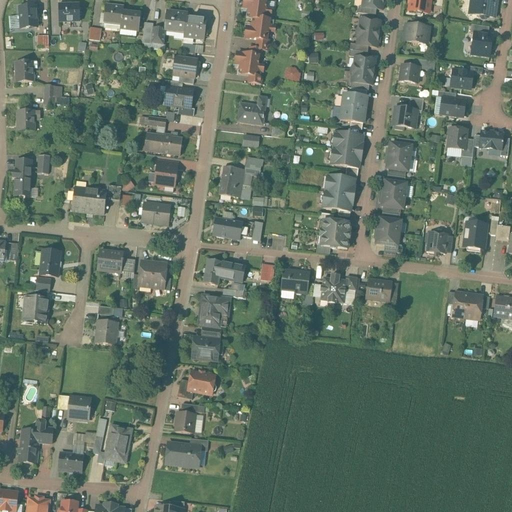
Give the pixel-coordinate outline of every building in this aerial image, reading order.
[(257,0),(243,0),(243,8),(247,9),(245,19),(251,20),(251,19),(268,21),(268,17),(270,17),(271,11),(265,10),(266,1),(257,0)] [(383,0),(362,0),(361,8),(376,10),(382,11),(383,0)] [(410,0),(409,11),(415,12),(416,15),(420,15),(422,13),(428,14),(430,0),(410,0)] [(468,0),(469,0),(471,0),(469,15),(480,16),(480,18),(481,20),(485,21),(487,19),(488,18),(494,18),(496,0),(468,0)] [(79,5),(71,5),(66,5),(66,6),(59,6),(59,23),(79,22),(79,5)] [(35,7),(19,8),(20,21),(19,21),(20,30),(37,29),(35,7)] [(123,9),(106,7),(104,23),(121,25),(122,14),(123,14),(123,9)] [(376,10),(361,8),(358,7),(357,14),(375,16),(376,10)] [(187,16),(167,13),(165,30),(184,32),(185,32),(186,20),(187,16)] [(123,14),(122,14),(121,25),(120,30),(138,32),(140,16),(123,14)] [(268,21),(251,19),(251,20),(250,29),(246,28),(245,38),(257,40),(267,41),(268,33),(274,33),(275,27),(273,27),(274,22),(268,21)] [(429,22),(411,19),(411,26),(429,28),(429,22)] [(206,23),(196,21),(195,21),(186,20),(185,32),(184,32),(184,38),(203,40),(204,41),(206,23)] [(381,23),(360,20),(358,33),(379,36),(381,23)] [(152,25),(144,25),(143,44),(158,44),(158,31),(151,30),(152,25)] [(411,26),(407,25),(404,42),(426,45),(429,28),(411,26)] [(489,28),(471,25),(470,34),(474,34),(488,36),(489,28)] [(101,30),(90,29),(88,41),(100,42),(101,30)] [(7,31),(7,40),(16,40),(16,31),(7,31)] [(379,36),(358,33),(356,45),(356,46),(368,48),(377,49),(379,36)] [(488,36),(474,34),(471,56),(489,58),(492,36),(488,36)] [(48,37),(37,37),(37,48),(48,48),(48,37)] [(267,41),(257,40),(255,50),(262,51),(267,52),(269,41),(267,41)] [(368,48),(356,46),(356,45),(350,45),(349,51),(367,53),(368,48)] [(262,51),(255,50),(249,49),(248,56),(259,58),(261,58),(262,51)] [(349,51),(349,57),(355,58),(367,59),(367,53),(349,51)] [(318,54),(307,55),(307,64),(319,64),(318,54)] [(259,58),(248,56),(237,55),(235,65),(239,65),(238,75),(249,76),(260,78),(261,73),(262,73),(263,67),(258,66),(259,58)] [(197,61),(172,58),(172,60),(174,61),(174,59),(175,60),(172,77),(179,78),(194,80),(195,80),(197,61)] [(367,59),(355,58),(353,71),(374,74),(376,61),(367,59)] [(425,62),(413,60),(412,68),(419,69),(426,69),(424,68),(425,62)] [(433,63),(425,62),(424,68),(426,69),(432,70),(433,63)] [(32,63),(16,64),(16,72),(15,72),(15,76),(16,76),(16,84),(33,83),(32,63)] [(412,68),(401,66),(399,82),(417,85),(419,69),(412,68)] [(483,69),(465,67),(465,73),(472,74),(482,76),(483,69)] [(284,71),(284,78),(286,84),(294,85),(299,82),(300,75),(296,69),(289,69),(284,71)] [(374,74),(353,71),(351,83),(369,86),(372,86),(374,74)] [(465,73),(453,71),(450,73),(450,78),(451,80),(450,88),(470,91),(472,74),(465,73)] [(260,78),(249,76),(248,84),(260,86),(262,78),(260,78)] [(369,86),(351,84),(350,89),(367,92),(368,92),(369,86)] [(55,88),(44,87),(44,98),(55,99),(55,88)] [(182,90),(170,88),(169,95),(165,95),(164,106),(190,110),(193,92),(182,90)] [(350,89),(349,89),(348,96),(366,98),(367,92),(350,89)] [(456,95),(438,92),(437,98),(442,99),(455,101),(456,95)] [(348,96),(343,95),(341,108),(365,112),(367,99),(366,98),(348,96)] [(55,99),(44,98),(43,109),(54,110),(55,99)] [(258,107),(249,106),(248,110),(239,109),(237,123),(262,126),(266,99),(259,98),(258,107)] [(423,100),(410,99),(409,110),(417,112),(422,112),(423,100)] [(455,101),(442,99),(440,115),(463,118),(465,102),(455,101)] [(365,112),(341,108),(340,121),(350,123),(362,124),(363,124),(365,112)] [(409,110),(395,109),(393,126),(414,129),(417,112),(409,110)] [(34,132),(34,113),(17,113),(17,121),(16,121),(17,125),(17,133),(34,132)] [(173,124),(174,115),(168,113),(166,123),(173,124)] [(166,120),(140,117),(140,125),(165,128),(166,120)] [(362,124),(350,123),(349,130),(362,131),(362,124)] [(285,126),(273,125),(271,138),(284,139),(285,126)] [(467,131),(449,129),(447,149),(461,151),(465,151),(466,140),(467,131)] [(503,135),(481,133),(481,137),(479,149),(501,151),(502,139),(503,135)] [(171,137),(164,136),(163,140),(161,154),(180,157),(182,140),(176,140),(177,134),(171,134),(171,137)] [(363,137),(335,134),(331,165),(346,168),(358,169),(359,162),(360,162),(363,145),(362,144),(363,137)] [(163,140),(158,140),(159,137),(147,135),(145,152),(161,154),(163,140)] [(242,147),(259,147),(259,136),(242,136),(242,147)] [(414,142),(397,139),(396,145),(411,147),(411,148),(413,148),(414,142)] [(509,140),(502,139),(501,151),(500,157),(507,158),(509,140)] [(474,141),(466,140),(465,151),(461,151),(461,158),(472,159),(473,148),(474,141)] [(396,145),(390,144),(388,157),(409,160),(411,148),(411,147),(396,145)] [(63,156),(58,177),(65,179),(70,158),(63,156)] [(409,160),(388,157),(387,170),(388,170),(406,173),(407,173),(409,160)] [(177,164),(158,161),(157,167),(177,170),(177,164)] [(31,163),(16,162),(16,173),(13,173),(12,179),(15,179),(14,197),(30,198),(31,163)] [(49,164),(38,163),(37,174),(48,175),(49,164)] [(177,170),(157,167),(156,175),(159,179),(158,185),(165,186),(164,193),(173,194),(173,187),(174,187),(177,170)] [(245,171),(224,168),(219,196),(248,201),(250,189),(242,188),(245,171)] [(406,173),(388,170),(387,176),(405,179),(406,173)] [(357,175),(345,173),(344,179),(355,181),(357,182),(357,175)] [(405,179),(387,176),(386,182),(404,185),(405,179)] [(344,179),(327,177),(322,209),(338,211),(350,213),(351,206),(352,206),(355,188),(354,188),(355,181),(344,179)] [(125,192),(134,187),(129,179),(120,184),(125,192)] [(386,182),(385,182),(383,195),(404,198),(406,185),(404,185),(386,182)] [(121,189),(106,187),(106,193),(105,201),(119,203),(120,196),(121,189)] [(106,193),(74,189),(71,212),(103,216),(105,201),(106,193)] [(404,198),(383,195),(381,208),(401,210),(402,211),(404,198)] [(131,198),(120,196),(119,203),(119,207),(130,209),(131,198)] [(253,206),(267,206),(267,198),(253,198),(253,206)] [(170,207),(144,204),(141,224),(167,227),(170,207)] [(401,210),(383,208),(382,214),(400,216),(401,210)] [(263,209),(253,209),(252,216),(262,217),(263,209)] [(333,216),(321,214),(320,222),(323,222),(332,223),(333,222),(333,216)] [(400,216),(382,214),(381,220),(399,222),(400,216)] [(243,224),(215,220),(212,237),(240,242),(240,238),(243,224)] [(381,220),(380,220),(378,232),(399,235),(401,223),(399,222),(381,220)] [(350,224),(333,222),(332,223),(323,222),(322,232),(320,231),(320,238),(322,238),(321,247),(347,250),(350,224)] [(498,223),(491,222),(489,236),(496,237),(498,227),(498,223)] [(261,224),(255,223),(254,226),(252,240),(252,242),(258,243),(261,224)] [(487,226),(466,223),(463,249),(483,252),(487,226)] [(254,226),(243,224),(240,238),(252,240),(254,226)] [(510,228),(498,227),(496,237),(496,242),(508,243),(510,228)] [(399,235),(378,232),(376,245),(397,248),(399,235)] [(447,237),(430,234),(427,252),(445,255),(447,238),(447,237)] [(453,239),(447,238),(445,254),(451,254),(453,239)] [(18,245),(11,244),(9,260),(16,260),(18,245)] [(317,247),(316,253),(330,256),(330,249),(317,247)] [(60,253),(42,251),(39,277),(57,279),(60,253)] [(123,255),(99,252),(97,271),(121,274),(121,273),(122,260),(123,255)] [(135,262),(122,260),(121,273),(133,275),(135,262)] [(244,268),(207,260),(203,284),(218,287),(219,278),(241,283),(244,268)] [(153,264),(141,263),(139,276),(138,287),(139,287),(151,289),(153,264)] [(166,266),(153,264),(151,289),(163,290),(164,290),(165,279),(166,266)] [(260,280),(271,282),(273,265),(262,264),(260,280)] [(309,274),(283,271),(281,290),(294,291),(293,293),(306,295),(307,295),(308,284),(309,274)] [(339,277),(331,276),(330,280),(323,279),(322,288),(321,288),(320,293),(321,293),(320,302),(327,303),(327,304),(335,305),(336,304),(343,305),(345,290),(346,282),(345,282),(339,281),(339,277)] [(357,279),(346,278),(345,282),(346,282),(345,290),(355,292),(357,279)] [(50,280),(37,279),(35,292),(47,293),(49,293),(50,280)] [(392,284),(368,281),(365,300),(389,303),(390,294),(392,284)] [(314,285),(308,284),(307,295),(306,295),(306,297),(312,298),(314,285)] [(35,292),(26,291),(26,298),(46,300),(47,293),(35,292)] [(397,295),(390,294),(389,303),(388,307),(396,308),(397,295)] [(456,294),(448,294),(446,305),(454,306),(456,294)] [(469,296),(456,294),(454,306),(453,318),(466,319),(469,296)] [(481,298),(469,296),(466,319),(479,321),(480,310),(481,298)] [(230,300),(203,297),(200,316),(199,316),(198,327),(219,329),(221,311),(228,312),(230,300)] [(511,299),(496,297),(493,318),(511,320),(511,299)] [(26,298),(25,298),(23,322),(46,324),(48,300),(46,300),(26,298)] [(490,299),(481,298),(480,310),(488,311),(490,299)] [(114,309),(98,307),(98,316),(113,317),(114,309)] [(118,324),(97,322),(94,345),(115,347),(118,324)] [(220,331),(202,329),(202,337),(219,339),(220,331)] [(219,342),(194,339),(192,359),(217,362),(217,356),(222,357),(223,348),(218,348),(219,342)] [(215,378),(191,373),(188,389),(188,392),(193,393),(211,397),(212,394),(213,394),(215,392),(216,389),(214,386),(213,386),(215,378)] [(188,389),(179,387),(177,398),(192,401),(193,393),(188,392),(188,389)] [(70,398),(58,397),(57,411),(69,412),(70,398)] [(90,400),(70,398),(69,412),(68,420),(88,422),(90,400)] [(200,407),(182,405),(181,412),(199,414),(200,407)] [(195,416),(178,414),(176,432),(192,434),(195,416)] [(99,421),(96,437),(102,439),(105,422),(99,421)] [(33,432),(22,430),(20,450),(17,450),(16,455),(19,455),(19,463),(36,465),(38,443),(51,445),(53,430),(44,429),(45,424),(44,422),(39,422),(37,423),(37,428),(33,428),(33,432)] [(130,430),(111,427),(105,454),(104,460),(105,461),(125,465),(128,451),(126,450),(130,430)] [(102,439),(96,437),(92,456),(99,457),(102,439)] [(208,442),(190,440),(190,447),(200,448),(200,449),(198,449),(197,452),(207,453),(208,442)] [(190,447),(168,445),(165,465),(198,469),(198,468),(196,468),(197,452),(198,449),(200,449),(200,448),(190,447)] [(82,457),(61,454),(59,471),(81,473),(82,457)] [(15,511),(17,494),(0,491),(0,511),(6,511),(15,511)] [(36,500),(29,500),(27,511),(47,511),(49,502),(42,501),(42,499),(36,498),(36,500)] [(75,503),(70,502),(70,503),(62,503),(61,510),(59,510),(57,511),(76,511),(78,504),(75,504),(75,503)] [(184,504),(172,502),(172,510),(183,511),(184,504)]
